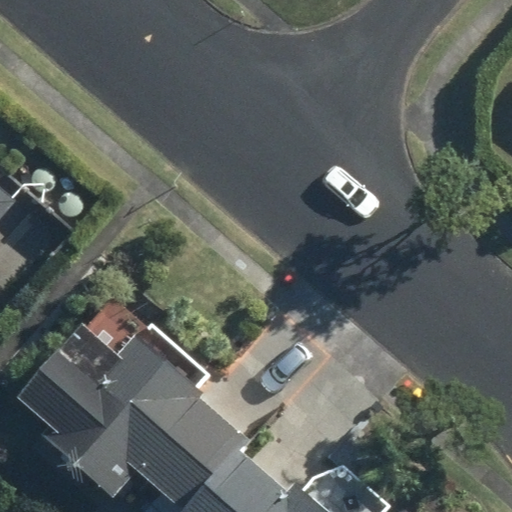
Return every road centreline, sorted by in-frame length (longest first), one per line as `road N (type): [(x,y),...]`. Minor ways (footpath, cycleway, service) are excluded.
road 1 (residential): [(511,366),(283,160)]
road 2 (residential): [(283,160),(94,0)]
road 3 (residential): [(283,160),(427,0)]
